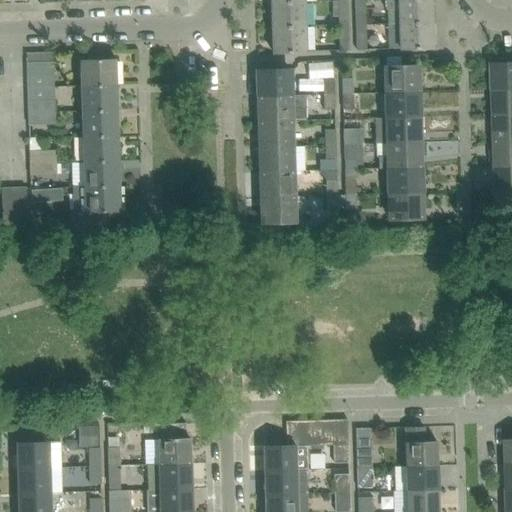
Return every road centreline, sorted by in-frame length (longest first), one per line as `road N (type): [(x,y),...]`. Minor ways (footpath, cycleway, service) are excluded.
road 1 (residential): [(229,414),(247,407),(511,399)]
road 2 (residential): [(224,0),(209,17),(178,27),(10,33)]
road 3 (residential): [(10,33),(13,182)]
